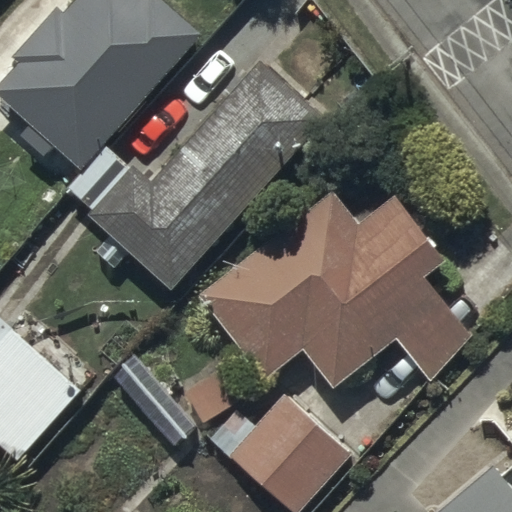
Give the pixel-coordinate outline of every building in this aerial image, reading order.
[(78,0),(72,7),(64,0),(62,0),(13,57),(20,64),(0,87),(0,90),(30,117),(17,131),(50,159),(61,147),(84,169),(203,29),(169,0),(78,0)] [(170,303),(320,131),(256,75),(151,196),(106,157),(81,184),(68,200),(93,222),(86,230),(170,303)] [(333,206),(201,306),(267,393),(299,364),(334,403),(394,349),(429,388),(466,345),(426,292),(445,278),(394,210),(357,238),(333,206)] [(78,403),(0,331),(0,455),(16,470),(78,403)] [(138,365),(114,386),(173,453),(197,432),(138,365)] [(228,376),(186,402),(204,433),(247,408),(228,376)] [(238,419),(211,449),(281,511),(306,511),(348,464),(282,406),(256,435),(238,419)] [(511,511),(511,498),(489,469),(434,511),(511,511)]
